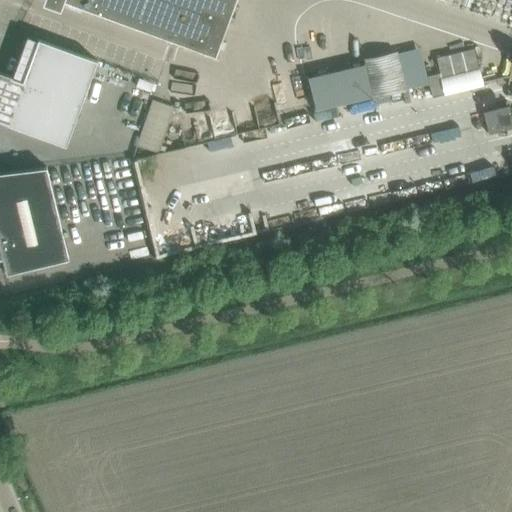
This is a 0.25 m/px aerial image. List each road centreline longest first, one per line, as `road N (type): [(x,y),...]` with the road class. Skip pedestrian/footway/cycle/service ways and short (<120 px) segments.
road 1 (unknown): [(250,0),(220,79),(0,14)]
road 2 (unknown): [(511,97),(323,138)]
road 3 (unknown): [(511,36),(386,0)]
